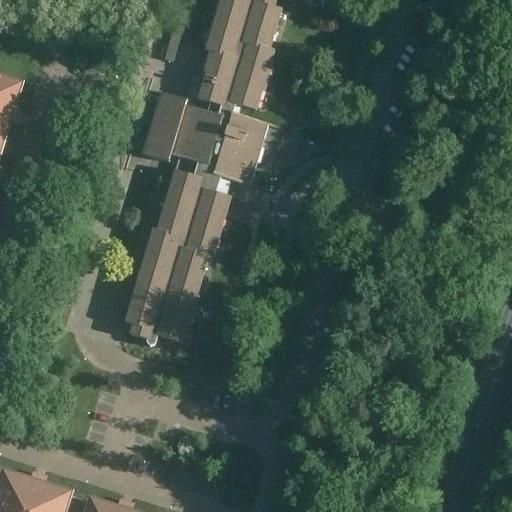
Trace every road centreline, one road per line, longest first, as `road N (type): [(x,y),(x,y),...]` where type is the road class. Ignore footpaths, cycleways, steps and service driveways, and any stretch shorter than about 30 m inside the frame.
road 1 (residential): [(282,444),(135,401),(109,481)]
road 2 (residential): [(0,247),(64,47)]
road 3 (residential): [(413,0),(347,186)]
road 4 (primary): [(451,511),(511,333)]
road 5 (residential): [(339,273),(282,444)]
road 6 (residential): [(347,186),(315,191),(294,217),(298,250),(339,273)]
road 7 (residential): [(339,273),(360,266),(380,237),(373,204),(347,186)]
